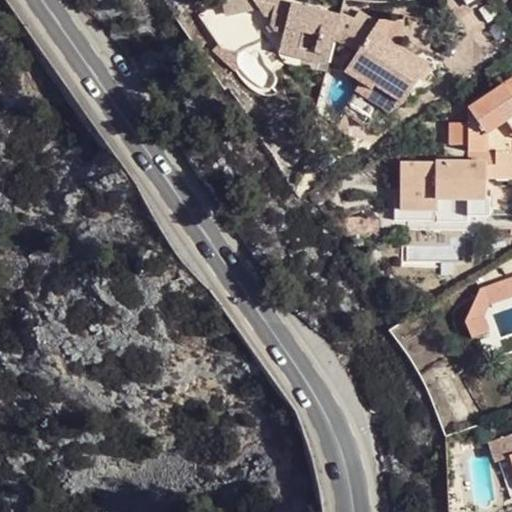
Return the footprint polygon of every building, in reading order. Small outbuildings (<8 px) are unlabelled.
[(333,41),(339,18),(340,17),(276,0),(275,0),(253,0),(264,17),(270,18),(269,24),(274,32),(283,34),(281,44),(283,44),(314,52),(311,63),(327,67),(333,41)] [(371,33),(339,18),(333,41),(358,52),(371,33)] [(347,69),(374,87),(403,104),(427,67),(372,31),(371,33),(358,52),(347,69)] [(291,58),(311,63),(314,52),(283,44),(291,58)] [(372,91),(374,87),(347,69),(344,74),(372,91)] [(471,163),(400,163),(400,209),(437,209),(437,199),(468,199),(468,217),(490,217),(490,199),(486,199),(486,180),(511,179),(511,152),(486,152),(485,134),(505,121),(511,131),(511,79),(468,110),(468,124),(449,125),(449,146),(468,146),(468,152),(470,152),(471,163)] [(511,297),(511,277),(483,288),(490,305),(511,297)] [(490,305),(483,288),(478,291),(466,324),(485,318),(490,305)] [(485,318),(466,324),(471,339),(490,332),(485,318)] [(488,444),(495,462),(509,457),(511,455),(511,442),(510,436),(488,444)]
